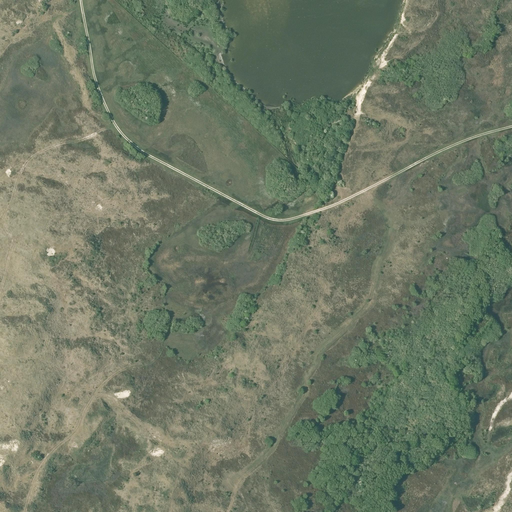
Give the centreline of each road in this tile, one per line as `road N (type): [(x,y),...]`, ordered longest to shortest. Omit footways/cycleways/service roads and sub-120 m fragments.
road 1 (track): [(24,511),(48,454),(75,431),(99,386),(127,367),(149,365),(167,337),(166,283),(146,265),(152,250),(224,195)]
road 2 (track): [(362,191),(272,220),(141,151),(104,107),(81,0)]
road 3 (track): [(362,191),(382,203),(390,221),(369,302),(321,352),(284,430),(234,487),(227,511)]
road 4 (track): [(511,127),(452,146),(362,191)]
